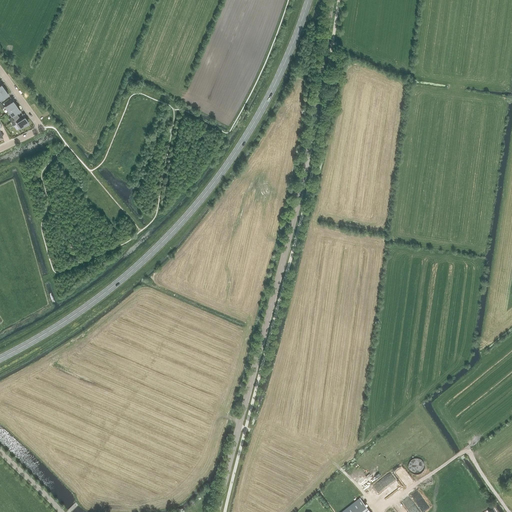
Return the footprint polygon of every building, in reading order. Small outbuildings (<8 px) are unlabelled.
[(0,99),(0,100),(8,94),(5,89),(0,93),(0,99)] [(9,112),(17,106),(13,101),(5,107),(9,112)] [(12,116),(20,111),(17,106),(9,112),(12,116)] [(14,125),(17,130),(28,122),(25,117),(16,123),(16,124),(14,125)] [(410,493),(423,511),(429,511),(431,511),(416,489),(410,493)] [(370,511),(360,498),(342,511),(370,511)]
